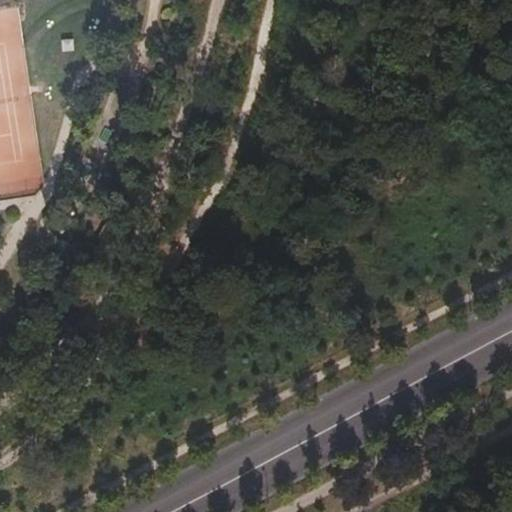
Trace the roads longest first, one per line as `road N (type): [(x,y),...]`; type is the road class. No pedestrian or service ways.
road 1 (unknown): [(0,458),(65,408),(204,214),(228,167),(272,0)]
road 2 (unknown): [(0,403),(101,294),(206,56),(215,0)]
road 3 (primary): [(511,332),(173,511)]
